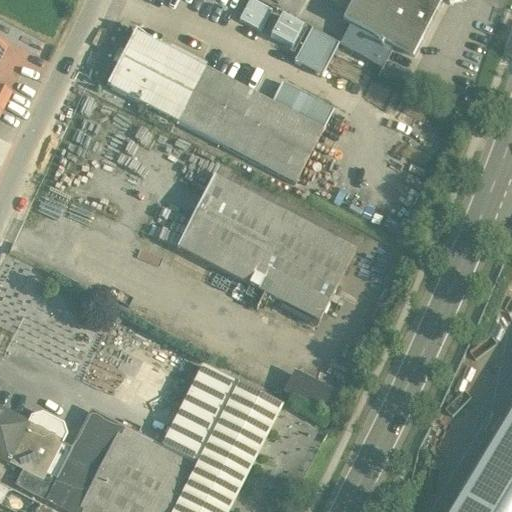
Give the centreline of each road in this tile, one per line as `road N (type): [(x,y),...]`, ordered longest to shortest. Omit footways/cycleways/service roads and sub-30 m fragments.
road 1 (secondary): [(508,146),(344,511)]
road 2 (residential): [(97,0),(0,210)]
